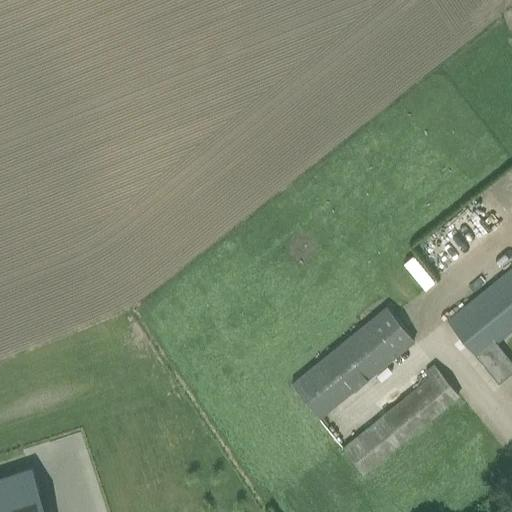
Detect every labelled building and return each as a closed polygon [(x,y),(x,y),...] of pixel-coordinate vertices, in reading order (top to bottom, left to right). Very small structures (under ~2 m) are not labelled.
[(511,265),(446,317),(475,354),(498,383),(511,371),(511,362),(496,343),(499,341),(511,330),(511,265)] [(291,383),(319,417),(415,340),(386,305),(291,383)] [(428,376),(341,447),(363,473),(459,395),(433,363),(424,371),(428,376)] [(457,474),(496,443),(477,419),(438,449),(457,474)] [(41,511),(29,470),(0,479),(0,511),(41,511)]
